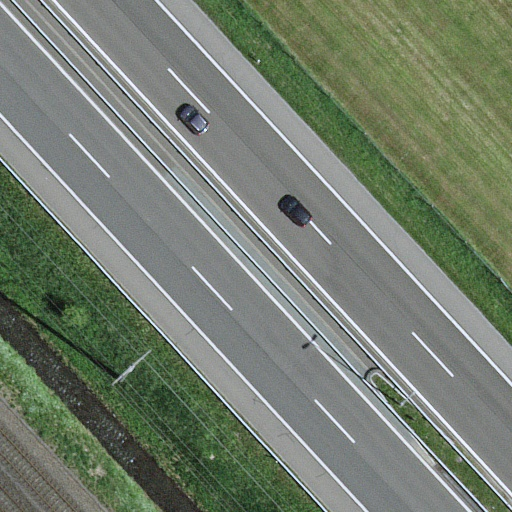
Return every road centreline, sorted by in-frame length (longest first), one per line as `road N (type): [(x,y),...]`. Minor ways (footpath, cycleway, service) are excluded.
road 1 (motorway): [(0,63),(414,511)]
road 2 (motorway): [(511,446),(98,0)]
